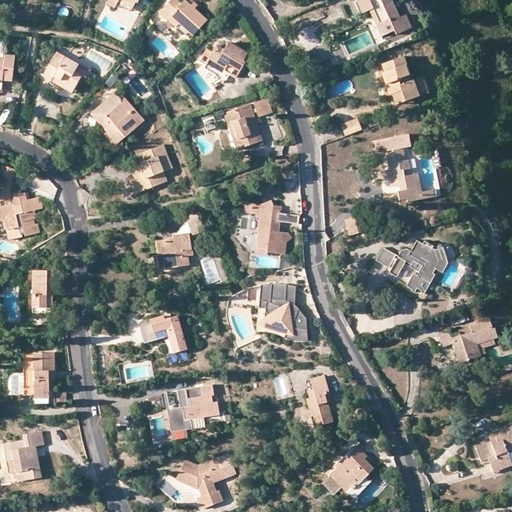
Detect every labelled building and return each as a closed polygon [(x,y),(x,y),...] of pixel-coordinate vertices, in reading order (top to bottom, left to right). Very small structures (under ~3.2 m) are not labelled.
[(119,0),(133,7),(137,0),(145,0),(146,0),(109,0),(107,4),(114,8),(117,5),(119,0)] [(119,0),(117,5),(131,12),(133,7),(119,0)] [(170,16),(188,32),(193,36),(206,20),(194,9),(191,6),(184,0),(183,0),(180,4),(175,0),(171,0),(159,14),(166,21),(170,16)] [(377,22),(375,23),(381,37),(394,31),(396,35),(412,28),(406,15),(400,18),(392,1),(393,0),(360,0),(357,1),(363,14),(369,11),(372,10),(377,22)] [(363,14),(357,1),(355,2),(360,15),(363,14)] [(372,10),(369,11),(375,23),(377,22),(372,10)] [(170,16),(166,21),(175,29),(177,27),(186,35),(188,32),(170,16)] [(217,76),(221,85),(226,83),(230,76),(236,80),(245,63),(242,62),(247,54),(228,43),(224,51),(215,46),(211,53),(206,50),(201,60),(207,63),(203,69),(217,76)] [(307,53),(313,67),(332,58),(326,44),(307,53)] [(69,83),(75,87),(82,75),(75,72),(79,66),(56,52),(43,76),(49,80),(52,77),(67,86),(69,83)] [(15,58),(5,56),(5,61),(0,60),(0,91),(4,92),(5,81),(12,82),(15,58)] [(401,91),(404,102),(428,93),(422,78),(410,82),(402,58),(382,65),(385,73),(382,74),(390,96),(392,95),(401,91)] [(49,80),(71,93),(75,87),(69,83),(67,86),(52,77),(49,80)] [(401,91),(392,95),(396,105),(404,102),(401,91)] [(117,143),(144,120),(127,101),(124,104),(120,100),(114,93),(92,113),(93,115),(101,124),(106,130),(117,143)] [(259,117),(271,113),(267,99),(254,103),(259,117)] [(237,150),(262,142),(259,133),(255,134),(252,126),(256,125),(250,105),(232,111),(235,121),(230,122),(233,131),(231,132),(237,150)] [(235,121),(232,111),(224,114),(231,132),(233,131),(230,122),(235,121)] [(101,124),(93,115),(87,119),(95,129),(101,124)] [(208,134),(220,130),(215,117),(204,121),(208,134)] [(357,119),(341,125),(346,137),(361,131),(357,119)] [(332,139),(337,137),(334,128),(329,130),(332,139)] [(117,143),(106,130),(103,133),(114,147),(117,143)] [(407,203),(435,197),(433,190),(422,193),(417,194),(413,176),(404,177),(403,171),(410,169),(408,161),(406,161),(404,148),(410,147),(408,135),(374,141),(375,150),(382,148),(388,152),(392,151),(392,153),(385,154),(388,170),(373,173),(375,182),(389,180),(389,182),(397,180),(399,186),(400,192),(398,192),(400,201),(407,199),(407,203)] [(163,172),(172,169),(163,145),(140,154),(143,163),(147,161),(149,169),(141,172),(133,175),(136,182),(134,183),(138,194),(166,182),(163,172)] [(147,161),(143,163),(139,167),(141,172),(149,169),(147,161)] [(40,198),(26,201),(25,194),(20,193),(12,195),(10,190),(16,170),(1,166),(0,171),(0,182),(1,182),(0,184),(0,203),(5,202),(6,207),(0,208),(0,222),(4,221),(6,231),(8,241),(9,240),(21,238),(21,235),(25,234),(26,237),(40,233),(38,224),(35,225),(34,220),(37,219),(35,211),(43,209),(40,198)] [(136,182),(133,175),(128,177),(135,195),(138,194),(134,183),(136,182)] [(417,194),(422,193),(418,175),(413,176),(417,194)] [(267,248),(267,252),(284,254),(285,243),(291,238),(286,233),(279,232),(273,232),(274,222),(280,223),(297,224),(298,216),(280,214),(281,207),(273,206),(271,201),(262,205),(239,202),(238,212),(255,214),(261,215),(259,234),(257,247),(267,248)] [(261,215),(255,214),(253,233),(259,234),(261,215)] [(190,230),(197,227),(203,225),(200,216),(187,221),(190,230)] [(349,236),(363,232),(358,217),(345,221),(349,236)] [(197,227),(190,230),(192,235),(199,233),(197,227)] [(187,256),(192,256),(189,234),(178,235),(178,239),(173,240),(157,242),(159,256),(157,256),(159,270),(188,266),(187,256)] [(443,261),(440,249),(435,251),(431,248),(432,246),(425,242),(423,245),(416,241),(410,252),(406,250),(401,251),(398,257),(383,248),(376,261),(392,270),(390,273),(397,277),(404,264),(418,272),(416,276),(414,274),(406,286),(412,290),(411,291),(414,293),(416,288),(421,291),(420,292),(423,294),(434,276),(432,275),(436,269),(438,270),(443,261)] [(443,261),(438,270),(442,273),(448,262),(443,246),(439,247),(440,249),(443,261)] [(10,260),(3,259),(2,268),(12,262),(10,260)] [(33,309),(52,309),(52,296),(47,296),(47,283),(52,283),(54,283),(54,272),(33,271),(33,309)] [(299,306),(294,303),(294,284),(279,283),(269,282),(261,281),(259,302),(268,304),(265,323),(270,324),(277,325),(286,327),(291,328),(287,335),(290,336),(296,338),(302,339),(307,339),(308,317),(299,306)] [(265,323),(268,304),(259,302),(256,329),(265,330),(277,332),(287,335),(291,328),(286,327),(277,325),(270,324),(265,323)] [(173,353),(186,350),(177,316),(171,318),(170,315),(150,320),(151,324),(140,327),(145,343),(169,337),(173,353)] [(476,345),(492,339),(497,338),(494,329),(492,330),(488,320),(469,326),(469,328),(472,334),(461,338),(460,334),(450,338),(452,344),(457,358),(466,355),(468,361),(480,358),(479,356),(476,345)] [(472,334),(469,328),(459,332),(460,334),(461,338),(472,334)] [(452,344),(450,338),(448,333),(438,336),(442,347),(452,344)] [(476,345),(479,356),(485,354),(483,349),(494,345),(492,339),(476,345)] [(34,392),(34,354),(24,354),(24,393),(34,392)] [(34,404),(66,402),(66,392),(54,392),(54,381),(49,380),(49,371),(54,371),(53,354),(34,354),(34,392),(34,404)] [(466,355),(457,358),(459,364),(468,361),(466,355)] [(126,380),(125,369),(124,364),(117,365),(119,381),(126,380)] [(324,376),(309,380),(314,397),(309,399),(306,400),(313,427),(332,422),(327,403),(325,395),(329,393),(324,376)] [(304,381),(309,399),(314,397),(309,380),(304,381)] [(178,390),(181,407),(170,409),(174,429),(186,427),(185,420),(190,419),(219,414),(217,402),(214,402),(213,395),(215,395),(213,384),(178,390)] [(507,450),(511,447),(511,424),(494,431),(497,438),(490,440),(475,446),(479,458),(487,455),(489,459),(493,470),(511,463),(511,461),(507,450)] [(7,461),(9,474),(15,473),(17,481),(41,477),(37,455),(33,456),(32,447),(35,447),(46,445),(44,431),(25,434),(26,440),(10,442),(13,459),(7,461)] [(497,438),(494,431),(488,434),(490,440),(497,438)] [(4,444),(7,461),(13,459),(10,442),(4,444)] [(367,456),(357,446),(328,475),(347,494),(351,490),(366,476),(373,469),(364,460),(367,456)] [(376,465),(367,456),(364,460),(373,469),(376,465)] [(199,490),(202,497),(206,508),(223,501),(218,491),(216,492),(212,483),(225,478),(217,459),(197,467),(184,461),(176,480),(199,490)] [(293,471),(300,482),(306,478),(299,467),(293,471)] [(369,481),(366,476),(351,490),(356,494),(369,481)] [(201,510),(206,508),(202,497),(197,499),(201,510)]
